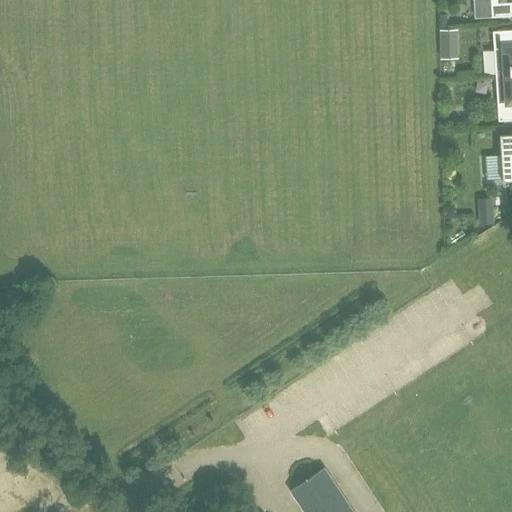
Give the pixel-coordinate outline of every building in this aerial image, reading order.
[(511,0),(490,0),(492,17),(511,15),(511,0)] [(474,9),(474,18),(491,17),(491,8),(474,9)] [(438,14),(439,27),(446,27),(446,14),(438,14)] [(439,29),(439,58),(458,59),(457,28),(439,29)] [(511,29),(492,31),(495,76),(511,74),(511,29)] [(511,74),(495,76),(498,121),(511,119),(511,74)] [(511,133),(499,134),(502,181),(511,180),(511,133)] [(477,206),(480,225),(493,224),(492,205),(477,206)] [(292,492),(304,511),(353,511),(326,470),(292,492)]
